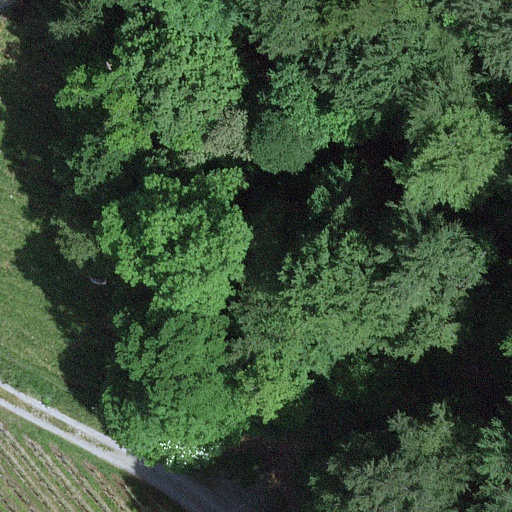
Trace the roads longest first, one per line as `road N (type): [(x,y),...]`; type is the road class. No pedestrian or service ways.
road 1 (unclassified): [(278,41),(352,123),(394,186),(433,262),(511,468)]
road 2 (track): [(0,390),(217,511)]
road 3 (track): [(263,0),(281,34),(260,50),(169,0)]
